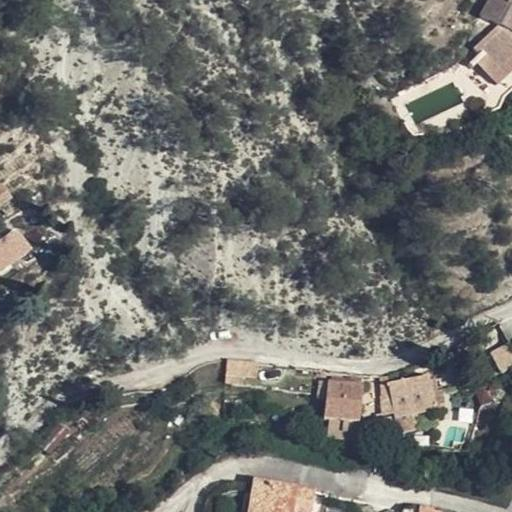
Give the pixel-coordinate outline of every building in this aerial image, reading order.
[(511,0),(492,0),(481,14),(499,24),(479,46),(483,51),(504,69),(511,60),(511,0)] [(511,60),(504,69),(483,51),(470,64),(474,69),(481,64),(511,92),(511,60)] [(0,269),(43,246),(31,224),(0,241),(0,269)] [(495,366),(511,363),(511,348),(506,333),(488,342),(495,366)] [(256,378),(256,363),(225,362),(224,385),(242,386),(242,377),(256,378)] [(431,371),(395,376),(398,420),(419,419),(419,406),(433,405),(446,405),(446,392),(433,392),(431,371)] [(329,380),(329,420),(368,426),(368,408),(363,408),(363,380),(329,380)] [(485,414),(494,397),(485,392),(476,407),(485,414)] [(434,419),(433,405),(419,406),(419,419),(434,419)] [(323,511),(325,493),(253,488),(251,511),(323,511)]
